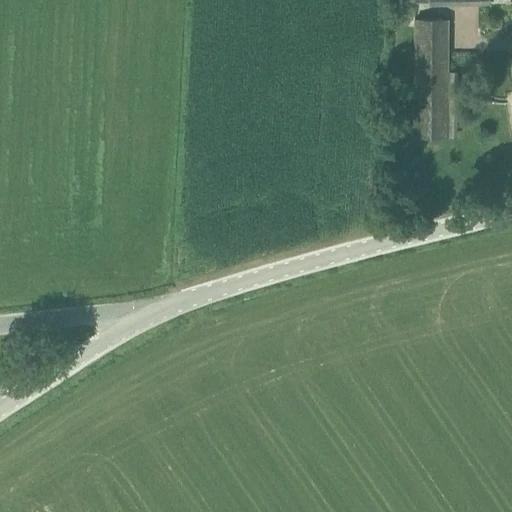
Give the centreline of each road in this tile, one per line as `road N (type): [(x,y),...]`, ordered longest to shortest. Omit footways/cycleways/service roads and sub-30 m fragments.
road 1 (unclassified): [(157,311),(289,268),(511,214)]
road 2 (unclassified): [(1,408),(157,311)]
road 3 (unclassified): [(0,326),(157,311)]
